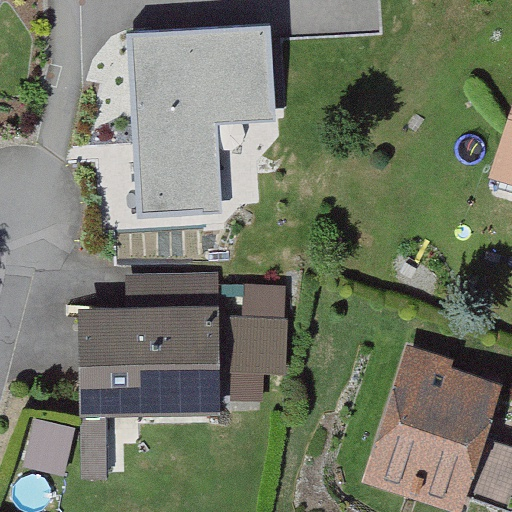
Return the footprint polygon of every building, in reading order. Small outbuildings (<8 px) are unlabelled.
[(232,109),(274,107),(270,21),(126,29),(138,215),(202,211),(195,83),(230,81),(232,109)] [(230,81),(195,83),(202,211),(222,210),(216,110),(232,109),(230,81)] [(511,131),(498,177),(511,181),(511,131)] [(108,473),(107,393),(168,392),(168,402),(215,402),(213,278),(132,279),(133,315),(85,316),(88,473),(108,473)] [(234,365),(285,366),(286,326),(235,324),(234,365)] [(416,347),(413,358),(408,357),(373,478),(419,491),(421,483),(511,506),(511,443),(477,433),(492,383),(449,371),(453,357),(416,347)] [(74,430),(34,420),(24,461),(64,470),(74,430)]
